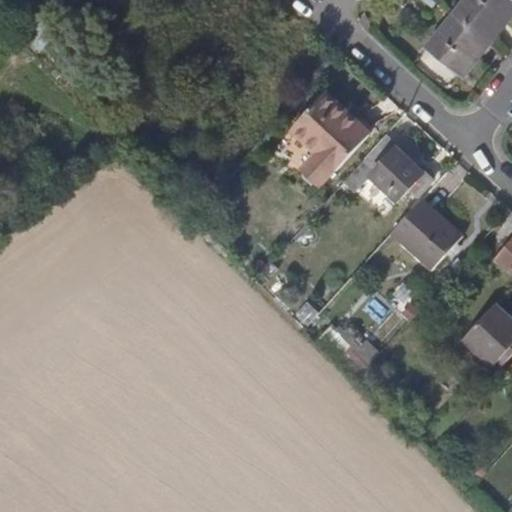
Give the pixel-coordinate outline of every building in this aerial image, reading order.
[(511,0),(470,0),(432,46),(469,77),(482,62),(475,56),(492,37),(508,19),(511,22),(511,0)] [(492,37),(498,42),(511,26),(511,22),(508,19),(492,37)] [(475,56),(482,62),(498,42),(492,37),(475,56)] [(305,171),(321,186),(335,172),(337,174),(370,137),(326,96),(293,133),(318,157),(305,171)] [(367,176),(359,185),(386,209),(397,197),(407,205),(430,179),(411,163),(418,156),(400,140),(393,147),(385,140),(359,168),(367,176)] [(359,168),(335,195),(343,201),(359,185),(367,176),(359,168)] [(414,211),(385,242),(426,279),(454,248),(414,211)] [(511,215),(510,214),(505,220),(511,226),(511,239),(497,257),(511,270),(511,215)] [(511,307),(504,300),(474,333),(502,360),(511,348),(511,307)] [(351,353),(363,365),(372,356),(337,322),(320,340),(343,362),(351,353)]
